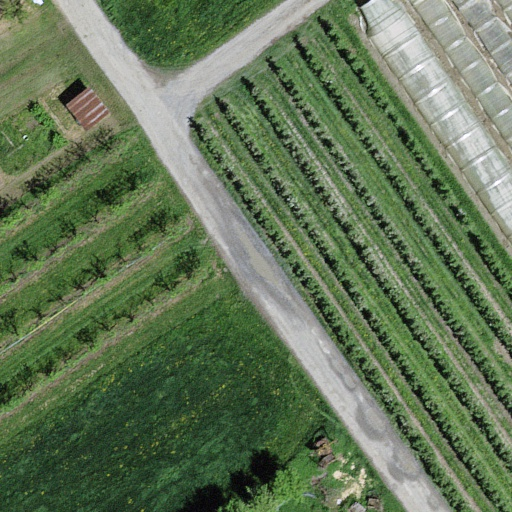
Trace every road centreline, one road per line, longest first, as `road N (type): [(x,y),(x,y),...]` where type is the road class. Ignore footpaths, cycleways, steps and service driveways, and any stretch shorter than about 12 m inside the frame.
road 1 (track): [(70,0),(425,511)]
road 2 (track): [(158,128),(240,48),(311,0)]
